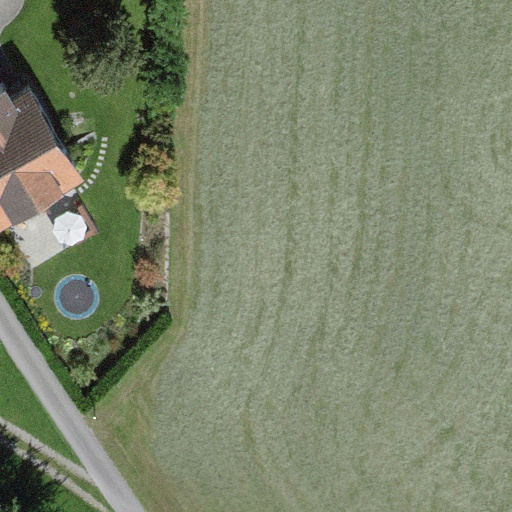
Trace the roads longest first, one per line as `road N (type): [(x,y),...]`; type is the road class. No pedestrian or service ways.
road 1 (track): [(132,511),(0,310)]
road 2 (track): [(130,508),(0,429)]
